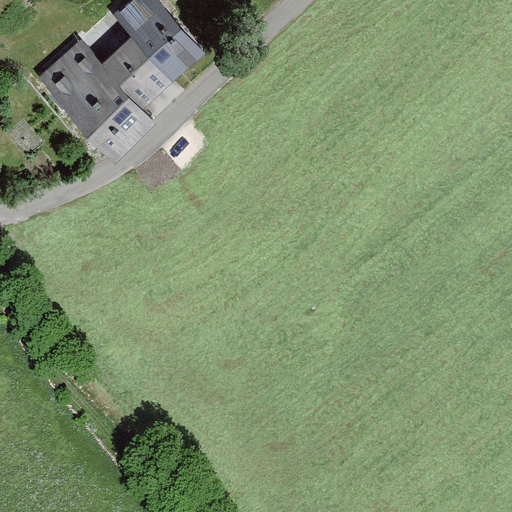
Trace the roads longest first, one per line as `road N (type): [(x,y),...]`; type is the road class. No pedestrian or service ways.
road 1 (unclassified): [(296,0),(126,163),(0,219)]
road 2 (track): [(0,305),(170,511)]
